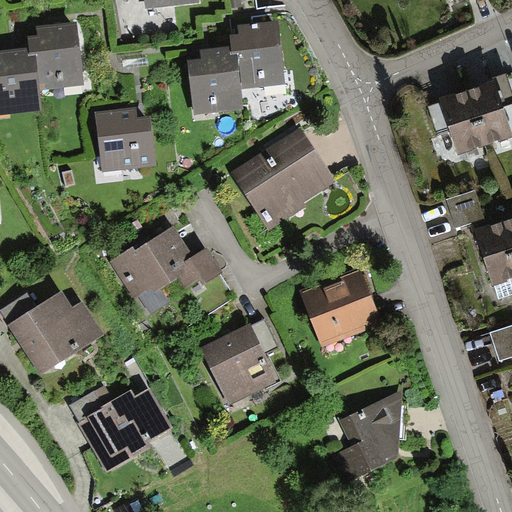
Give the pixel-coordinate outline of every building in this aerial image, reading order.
[(230,36),(231,46),(237,89),(281,83),(272,19),(236,24),(237,35),(230,36)] [(27,36),(29,48),(30,55),(37,54),(40,90),(83,85),(77,22),(37,26),(38,35),(27,36)] [(237,89),(231,46),(199,51),(200,61),(188,63),(195,112),(239,107),(237,89)] [(0,58),(0,60),(0,112),(42,108),(40,90),(37,54),(30,55),(29,48),(0,50),(0,58)] [(452,92),(439,97),(457,153),(511,135),(511,133),(494,79),(481,83),(452,92)] [(132,107),(94,112),(103,169),(154,162),(148,118),(134,120),(132,107)] [(301,129),(234,173),(270,227),(304,205),(301,200),(334,178),(301,129)] [(473,191),(444,200),(453,227),(482,219),(473,191)] [(511,275),(511,216),(488,224),(474,229),(491,282),(511,275)] [(130,243),(106,259),(135,303),(175,277),(182,288),(197,278),(201,284),(222,270),(205,245),(191,253),(171,223),(134,248),(130,243)] [(359,268),(300,291),(322,346),(381,322),(359,268)] [(60,291),(7,326),(39,375),(102,334),(81,302),(72,309),(60,291)] [(255,326),(268,354),(282,348),(269,319),(255,326)] [(249,322),(198,347),(228,407),(278,382),(249,322)] [(511,325),(487,333),(496,361),(511,356),(511,325)] [(103,387),(67,408),(106,472),(151,445),(147,439),(171,425),(149,387),(135,396),(131,390),(111,401),(103,387)] [(400,458),(404,392),(336,422),(346,446),(334,451),(346,483),(400,458)]
